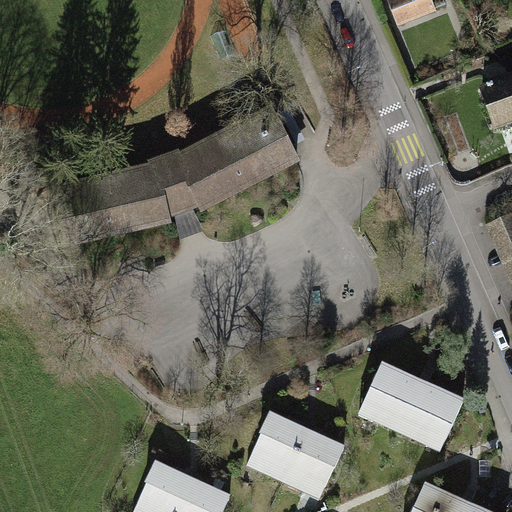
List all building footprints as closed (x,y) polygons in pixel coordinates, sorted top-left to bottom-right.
[(428,0),(393,0),(394,0),(391,1),(399,24),(433,11),(428,0)] [(511,120),(511,79),(504,83),(483,90),(496,126),(511,120)] [(180,161),(178,156),(151,166),(152,171),(52,194),(64,247),(168,222),(167,218),(199,206),(201,210),(296,161),(271,114),(180,161)] [(32,163),(22,168),(32,189),(43,184),(32,163)] [(496,239),(511,231),(511,216),(490,226),(496,239)] [(501,252),(511,247),(511,231),(496,239),(501,252)] [(511,247),(501,252),(507,265),(511,262),(511,247)] [(422,384),(382,366),(360,414),(439,450),(461,402),(445,395),(422,384)] [(282,481),(306,430),(268,412),(245,464),(282,481)] [(306,430),(282,481),(319,498),(342,446),(308,430),(306,430)] [(176,511),(191,479),(154,463),(132,511),(176,511)] [(191,479),(176,511),(221,511),(229,496),(191,479)] [(481,511),(466,504),(427,486),(414,511),(481,511)]
